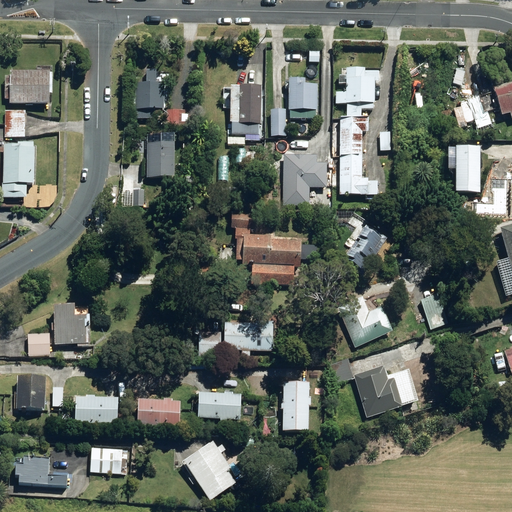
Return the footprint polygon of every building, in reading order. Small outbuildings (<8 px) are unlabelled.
[(13,102),(53,102),(53,70),(13,70),(13,102)] [(346,108),(346,122),(360,122),(360,113),(370,113),(370,108),(373,108),(372,84),(380,84),(381,73),(345,73),(345,80),(337,80),(338,87),(344,88),(344,96),(334,96),(334,107),(346,108)] [(150,122),(150,115),(161,115),(162,88),(154,88),(155,74),(145,74),(144,87),(134,87),(134,102),(132,102),(131,122),(150,122)] [(289,122),(314,121),(314,115),(315,114),(315,91),(303,91),(303,85),(287,85),(287,115),(288,115),(289,122)] [(509,117),(511,123),(511,122),(511,87),(492,93),(500,120),(509,117)] [(228,93),(229,138),(259,138),(259,93),(228,93)] [(480,99),(466,104),(475,133),(490,128),(480,99)] [(6,137),(27,138),(27,111),(7,111),(6,137)] [(194,114),(166,113),(165,130),(194,130),(194,114)] [(270,114),(270,138),(284,138),(283,114),(270,114)] [(366,138),(366,123),(339,123),(338,160),(361,160),(361,137),(366,138)] [(389,136),(378,136),(377,157),(388,158),(389,136)] [(6,197),(30,198),(31,183),(38,184),(39,148),(38,148),(38,142),(21,142),(21,145),(7,145),(6,197)] [(145,183),(172,183),(173,149),(146,148),(145,183)] [(454,198),(479,198),(479,153),(453,153),(454,198)] [(282,209),(308,209),(308,191),(326,192),(326,166),(316,166),(316,159),(283,159),(282,209)] [(361,184),(361,160),(339,160),(339,198),(377,199),(377,184),(361,184)] [(132,202),(142,202),(142,188),(131,187),(132,202)] [(508,217),(510,220),(511,219),(511,188),(485,196),(491,217),(494,216),(495,220),(508,217)] [(224,202),(240,203),(240,192),(238,192),(238,189),(227,189),(227,191),(224,191),(224,202)] [(274,291),(286,292),(286,284),(290,285),(290,291),(298,291),(298,285),(299,285),(299,274),(286,274),(287,269),(279,268),(279,256),(269,255),(270,241),(248,240),(249,234),(254,234),(254,236),(270,236),(271,219),(230,217),(230,232),(234,233),(234,244),(235,244),(234,267),(241,267),(241,269),(270,270),(270,274),(274,275),(274,291)] [(403,225),(403,257),(420,256),(419,225),(403,225)] [(341,267),(361,280),(385,243),(365,230),(341,267)] [(511,230),(498,235),(511,280),(511,230)] [(314,253),(314,266),(327,266),(327,253),(314,253)] [(237,285),(258,286),(259,273),(238,272),(237,285)] [(419,305),(431,334),(448,327),(436,298),(419,305)] [(338,312),(354,351),(391,336),(381,311),(367,317),(361,302),(338,312)] [(51,313),(53,349),(76,348),(76,349),(87,348),(87,346),(89,346),(88,322),(87,322),(86,311),(51,313)] [(241,362),(249,362),(249,354),(271,354),(272,324),(254,324),(254,328),(223,327),(223,354),(241,354),(241,362)] [(197,335),(198,360),(220,360),(220,335),(197,335)] [(27,339),(27,359),(49,358),(48,338),(27,339)] [(511,352),(503,356),(511,379),(511,378),(511,352)] [(327,366),(334,387),(352,382),(345,360),(327,366)] [(352,381),(365,423),(416,407),(407,376),(384,382),(381,372),(352,381)] [(15,413),(43,413),(43,383),(15,383),(15,413)] [(281,435),(307,436),(307,390),(281,390),(281,435)] [(196,399),(196,424),(238,425),(238,400),(196,399)] [(74,404),(73,427),(114,428),(115,405),(74,404)] [(136,407),(135,430),(177,431),(178,407),(136,407)] [(242,450),(253,450),(253,441),(242,440),(242,450)] [(181,468),(208,506),(235,487),(226,475),(228,474),(218,460),(224,456),(220,450),(215,454),(211,448),(181,468)] [(89,475),(124,476),(125,453),(90,451),(89,475)] [(16,489),(65,491),(65,482),(48,480),(49,464),(21,463),(20,470),(13,470),(13,482),(16,482),(16,489)]
